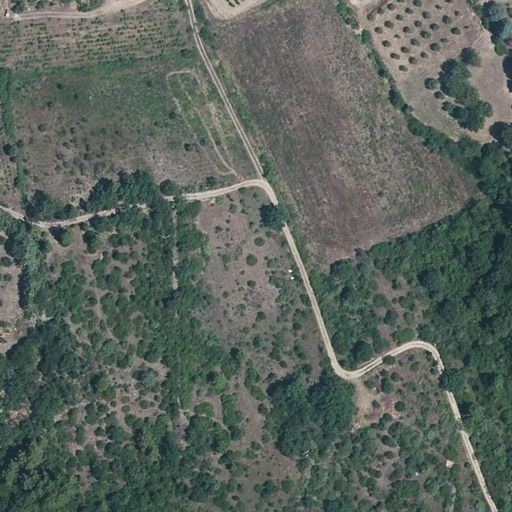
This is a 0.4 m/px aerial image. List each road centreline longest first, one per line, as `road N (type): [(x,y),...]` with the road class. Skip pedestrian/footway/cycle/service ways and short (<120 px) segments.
road 1 (track): [(493,511),(433,348),(413,343),(358,373),(339,372),(268,181),(33,230)]
road 2 (track): [(268,181),(198,41),(188,0)]
